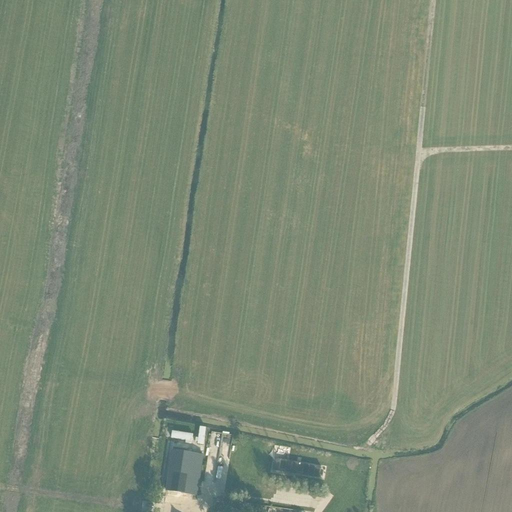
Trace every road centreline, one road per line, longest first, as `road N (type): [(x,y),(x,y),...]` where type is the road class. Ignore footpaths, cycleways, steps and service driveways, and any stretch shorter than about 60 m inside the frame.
road 1 (track): [(317,511),(391,410),(432,0)]
road 2 (track): [(152,511),(5,487)]
